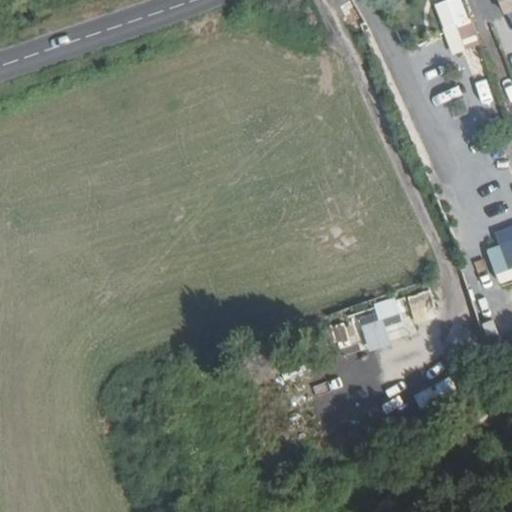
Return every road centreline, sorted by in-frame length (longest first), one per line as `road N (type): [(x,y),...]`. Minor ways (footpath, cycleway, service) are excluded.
road 1 (track): [(447,266),(325,0)]
road 2 (tertiary): [(0,68),(198,0)]
